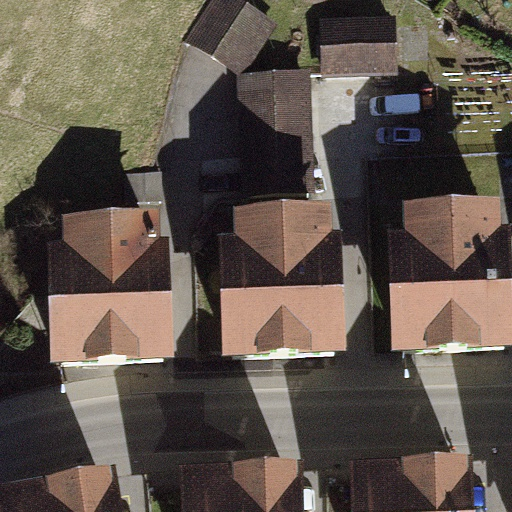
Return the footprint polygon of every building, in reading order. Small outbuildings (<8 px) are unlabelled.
[(277,29),(232,0),(216,0),(188,43),(243,79),(277,29)] [(396,24),(321,25),(321,83),(396,82),(396,24)] [(315,200),(310,82),(240,84),(244,203),(315,200)] [(164,176),(125,177),(126,210),(166,209),(164,176)] [(501,224),(402,227),(403,255),(386,256),(390,375),(511,370),(511,306),(510,251),(502,251),(501,224)] [(330,230),(231,233),(232,261),(216,261),(220,380),(345,375),(341,258),(331,258),(330,230)] [(60,267),(47,268),(50,384),(169,381),(166,263),(157,263),(156,237),(59,239),(60,267)] [(469,511),(468,483),(349,488),(349,511),(469,511)] [(301,511),(300,486),(176,491),(177,511),(301,511)] [(116,511),(114,492),(0,509),(0,511),(116,511)]
